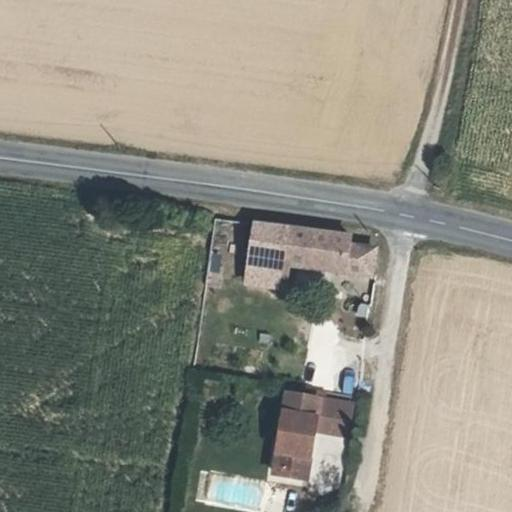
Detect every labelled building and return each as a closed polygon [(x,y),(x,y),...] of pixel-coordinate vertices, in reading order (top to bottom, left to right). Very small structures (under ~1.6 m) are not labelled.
[(355,235),(261,221),(260,229),(254,273),(251,303),(280,305),(282,296),(290,298),(293,273),(374,282),(377,244),(354,242),(355,235)] [(254,273),(260,229),(231,225),(222,269),(254,273)] [(323,404),(329,405),(330,392),(314,389),(312,402),(293,400),(282,478),(312,483),(320,428),(323,404)] [(323,404),(320,428),(352,432),(355,409),(329,405),(323,404)] [(252,511),(260,511),(267,483),(210,471),(203,501),(252,511)]
